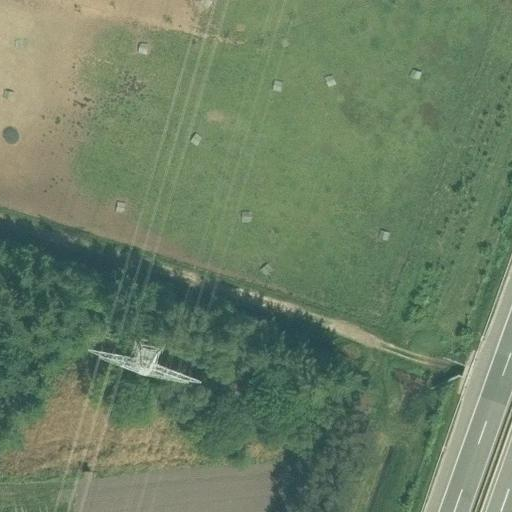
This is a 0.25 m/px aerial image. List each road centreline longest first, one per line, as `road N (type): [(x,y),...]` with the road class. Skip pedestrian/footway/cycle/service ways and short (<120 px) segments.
road 1 (track): [(0,231),(511,389)]
road 2 (motorway): [(511,349),(454,511)]
